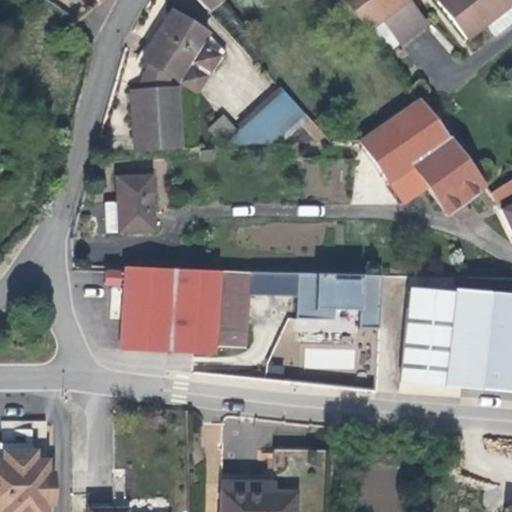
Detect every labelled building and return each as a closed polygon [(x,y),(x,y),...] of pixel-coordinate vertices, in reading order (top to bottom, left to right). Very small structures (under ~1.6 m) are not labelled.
[(196,0),(209,13),(223,0),(196,0)] [(338,0),(363,32),(379,20),(402,1),(404,0),(338,0)] [(511,0),(433,0),(466,40),(511,3),(511,0)] [(402,1),(379,20),(398,45),(422,26),(402,1)] [(130,92),(134,154),(177,152),(173,86),(165,87),(169,78),(179,83),(206,34),(170,15),(144,66),(149,69),(137,91),(130,92)] [(220,149),(273,146),(307,116),(284,92),(220,149)] [(403,104),(357,141),(386,183),(410,167),(404,159),(443,136),(414,97),(403,104)] [(444,215),(481,184),(443,136),(404,159),(410,167),(424,186),(444,215)] [(401,202),(424,186),(410,167),(386,183),(401,202)] [(511,178),(488,194),(494,201),(511,190),(511,178)] [(116,203),(118,233),(153,232),(150,182),(115,184),(116,203)] [(106,233),(118,233),(116,203),(104,204),(106,233)] [(511,204),(499,211),(511,235),(511,204)] [(247,347),(249,295),(249,272),(122,267),(122,273),(103,273),(103,285),(121,286),(119,350),(214,356),(214,347),(247,347)] [(249,295),(279,296),(280,273),(249,272),(249,295)] [(279,296),(296,297),(296,273),(280,273),(279,296)] [(358,329),(379,330),(381,275),(296,273),(296,297),(296,319),(333,320),(333,310),(359,311),(358,329)] [(510,392),(511,360),(511,296),(449,293),(450,297),(403,295),(397,384),(510,392)] [(505,439),(466,436),(467,485),(507,487),(505,439)] [(0,446),(0,464),(2,465),(2,455),(23,454),(24,469),(32,469),(32,464),(32,446),(0,446)] [(2,465),(0,464),(0,511),(47,511),(47,507),(52,507),(51,476),(46,476),(46,464),(32,464),(32,469),(24,469),(23,454),(2,455),(2,465)] [(263,491),(272,491),(272,480),(220,480),(219,511),(295,511),(295,499),(272,500),(263,500),(263,491)] [(272,500),(272,491),(263,491),(263,500),(272,500)]
